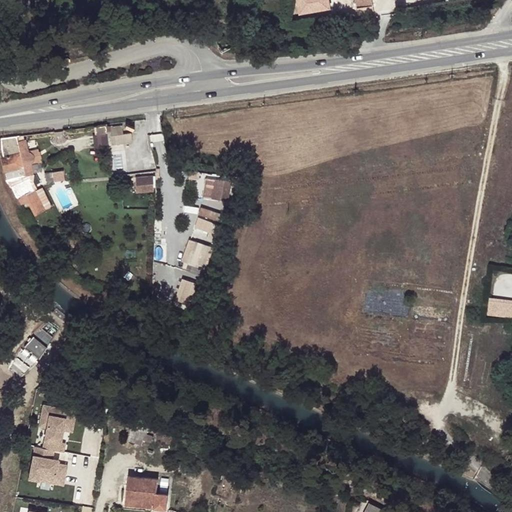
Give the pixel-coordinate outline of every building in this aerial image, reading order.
[(371,0),(355,0),(357,10),(372,8),(371,0)] [(50,69),(49,61),(40,62),(41,70),(50,69)] [(131,124),(109,126),(111,144),(133,142),(131,124)] [(105,134),(104,125),(93,127),(93,135),(105,134)] [(17,136),(1,138),(1,148),(3,158),(1,158),(7,181),(11,189),(13,189),(22,205),(26,203),(27,204),(37,198),(33,189),(25,193),(19,182),(15,185),(14,180),(26,177),(17,136)] [(48,171),(49,181),(66,179),(65,169),(48,171)] [(137,175),(137,191),(156,191),(156,174),(137,175)] [(25,193),(33,189),(26,177),(14,180),(15,185),(19,182),(25,193)] [(236,181),(222,178),(220,192),(233,193),(236,181)] [(27,204),(33,216),(44,210),(37,198),(27,204)] [(197,228),(215,232),(217,221),(220,221),(222,211),(201,208),(197,228)] [(184,260),(208,267),(214,246),(190,238),(184,260)] [(489,315),(511,316),(511,298),(490,297),(489,315)] [(45,345),(37,356),(53,367),(61,356),(45,345)] [(35,444),(28,477),(65,484),(69,463),(59,461),(61,452),(65,453),(68,440),(62,439),(64,429),(74,431),(78,409),(44,403),(39,426),(45,427),(42,445),(35,444)] [(169,436),(146,428),(142,439),(157,445),(159,440),(166,443),(169,436)] [(261,472),(263,466),(242,458),(239,467),(245,469),(246,467),(261,472)] [(169,505),(181,506),(183,491),(173,490),(174,477),(144,472),(140,494),(170,498),(169,505)] [(140,494),(139,501),(169,505),(170,498),(140,494)]
